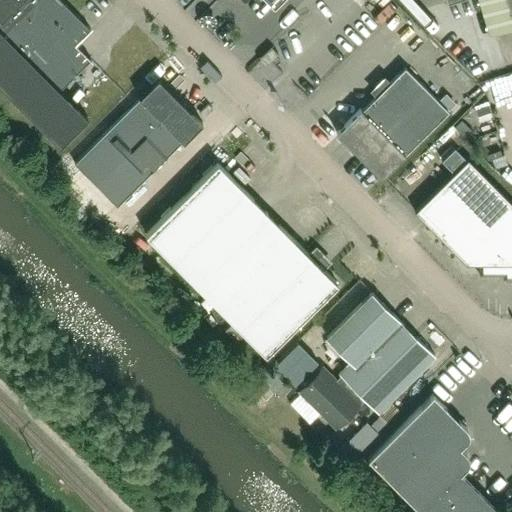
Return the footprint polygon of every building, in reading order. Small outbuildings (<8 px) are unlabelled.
[(88,58),(75,44),(90,29),(76,15),(61,0),(0,0),(0,86),(57,144),(86,116),(60,89),(75,74),(90,59),(89,57),(88,58)] [(511,0),(445,0),(447,2),(453,0),(506,0),(511,18),(511,0)] [(297,23),(271,45),(279,54),(304,32),(297,23)] [(267,63),(278,53),(270,46),(260,56),(267,63)] [(79,94),(100,74),(92,66),(71,85),(79,94)] [(381,178),(448,111),(404,67),(361,110),(360,108),(336,132),(345,142),(381,178)] [(116,205),(182,140),(200,122),(158,80),(74,163),(116,205)] [(511,92),(484,102),(509,178),(511,177),(511,92)] [(511,203),(467,158),(466,159),(454,147),(441,160),(453,172),(414,211),(428,225),(447,244),(450,247),(466,263),(479,263),(479,275),(511,275),(511,203)] [(487,152),(480,159),(496,172),(503,164),(487,152)] [(338,283),(217,162),(145,234),(265,355),(338,283)] [(435,355),(395,315),(371,292),(326,337),(330,341),(339,350),(350,361),(339,372),(343,377),(337,382),(322,367),(299,390),(336,427),(364,398),(369,403),(378,412),(435,355)] [(296,339),(273,362),(293,382),(317,359),(296,339)] [(442,340),(435,347),(449,361),(456,355),(442,340)] [(330,341),(323,349),(332,358),(339,350),(330,341)] [(467,389),(482,376),(468,360),(453,373),(467,389)] [(277,371),(265,383),(280,397),(291,385),(277,371)] [(466,466),(472,461),(472,459),(473,459),(473,458),(473,457),(473,456),(473,455),(473,454),(473,453),(473,452),(473,451),(473,450),(473,449),(472,449),(472,448),(472,447),(466,441),(466,440),(467,440),(467,439),(467,438),(468,438),(468,437),(468,436),(468,435),(468,434),(468,433),(468,432),(468,431),(468,430),(467,430),(467,429),(467,428),(466,428),(466,427),(442,404),(432,394),(367,458),(421,511),(423,510),(424,511),(499,511),(460,472),(466,466)] [(366,421),(338,449),(350,461),(378,433),(366,421)]
